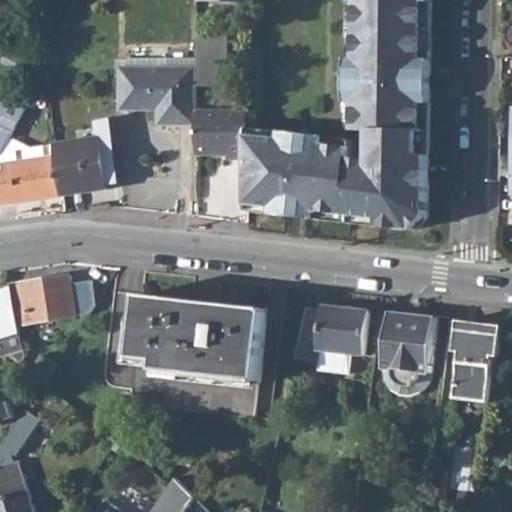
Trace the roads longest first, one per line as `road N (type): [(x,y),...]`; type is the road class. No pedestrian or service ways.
road 1 (residential): [(0,243),(73,232),(472,276)]
road 2 (residential): [(472,276),(477,0)]
